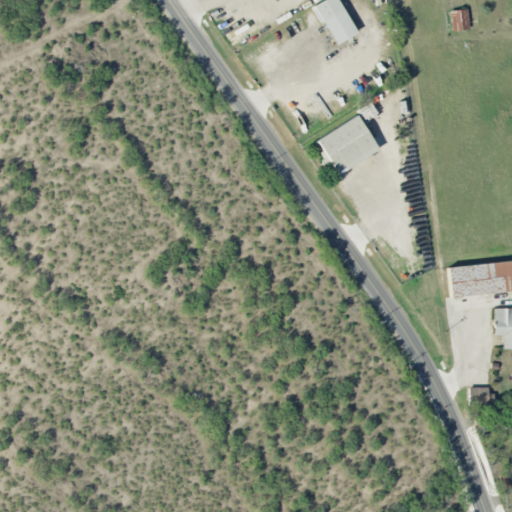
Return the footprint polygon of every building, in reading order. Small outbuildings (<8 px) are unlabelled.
[(356,31),(337,0),(321,0),(311,6),(334,44),(356,31)] [(451,31),(468,29),(466,8),(448,10),(451,31)] [(377,149),(356,114),(315,139),(336,174),(377,149)] [(511,260),(446,265),(448,296),(511,291),(511,260)] [(511,350),(511,307),(491,308),(492,335),(503,335),(503,350),(511,350)]
